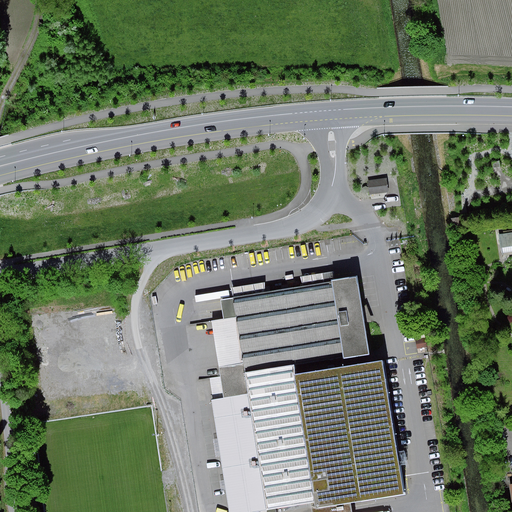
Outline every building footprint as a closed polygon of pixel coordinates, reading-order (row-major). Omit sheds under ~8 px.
[(505,168),(503,157),(488,160),(490,171),(505,168)] [(392,178),(373,181),(375,194),(394,190),(392,178)] [(458,218),(459,228),(467,226),(465,217),(458,218)] [(511,231),(500,233),(502,248),(511,246),(511,231)] [(357,277),(338,280),(336,269),(303,275),(304,286),(268,292),(267,281),(234,287),(235,295),(221,298),(225,318),(213,320),(227,401),(252,397),(271,511),(299,511),(408,494),(386,360),(371,363),(357,277)]
